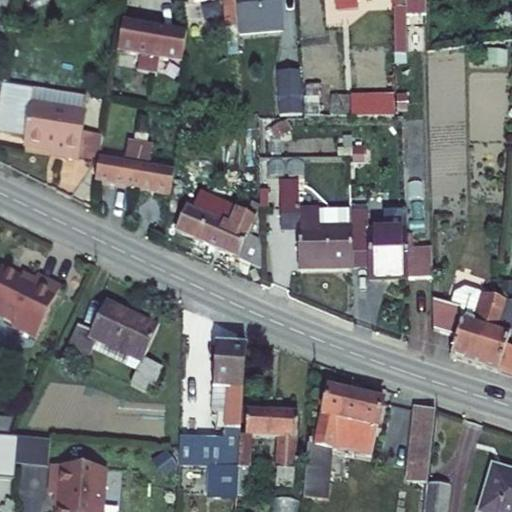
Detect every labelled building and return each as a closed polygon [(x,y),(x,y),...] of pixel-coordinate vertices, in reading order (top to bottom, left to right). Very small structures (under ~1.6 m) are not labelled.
[(188,0),(189,4),(224,3),(225,31),(237,31),(235,0),(188,0)] [(279,0),(235,0),(237,31),(237,38),(280,37),(279,0)] [(337,0),(338,18),(362,17),(361,0),(337,0)] [(400,0),(401,6),(405,6),(405,11),(401,11),(401,18),(432,17),(431,0),(400,0)] [(158,37),(127,31),(121,62),(143,66),(141,81),(150,82),(158,37)] [(191,43),(158,37),(150,82),(160,84),(163,69),(185,73),(191,43)] [(283,86),(284,128),(307,127),(305,85),(283,86)] [(363,103),(364,124),(406,123),(406,102),(363,103)] [(91,118),(35,108),(28,150),(66,157),(65,162),(83,165),(83,164),(87,139),(91,118)] [(106,143),(87,139),(83,164),(102,167),(103,163),(106,143)] [(129,168),(103,163),(102,167),(99,186),(175,200),(177,189),(179,177),(153,172),(157,151),(133,146),(129,168)] [(305,193),(287,194),(289,242),(306,241),(308,284),(361,282),(359,222),(306,223),(305,193)] [(192,204),(180,235),(268,269),(267,224),(241,213),(235,228),(200,214),(202,208),(192,204)] [(359,222),(361,282),(376,282),(376,295),(417,294),(416,264),(415,220),(359,222)] [(441,263),(416,264),(417,294),(442,293),(441,263)] [(41,282),(8,268),(0,286),(0,309),(25,321),(23,324),(47,335),(70,284),(45,273),(41,282)] [(91,318),(76,350),(97,360),(106,340),(153,362),(143,382),(165,392),(178,365),(156,355),(171,322),(117,297),(104,325),(91,318)] [(463,340),(457,359),(483,366),(501,306),(470,297),(459,303),(457,308),(443,304),(444,334),(463,340)] [(511,307),(501,306),(483,366),(511,374),(511,307)] [(234,416),(232,446),(231,458),(251,460),(257,346),(226,344),(223,394),(235,395),(234,416)] [(222,416),(234,416),(235,395),(223,394),(222,416)] [(325,453),(322,475),(354,479),(358,460),(390,465),(399,411),(347,395),(337,455),(325,453)] [(432,405),(420,495),(440,497),(442,485),(451,411),(432,405)] [(312,416),(268,413),(266,444),(293,445),(291,478),(299,478),(299,488),(308,488),(312,416)] [(232,446),(193,443),(191,470),(249,475),(251,460),(231,458),(232,446)] [(118,511),(121,476),(67,472),(65,500),(74,501),(72,511),(118,511)] [(511,511),(511,475),(503,472),(489,511),(511,511)] [(460,511),(463,488),(442,485),(440,497),(438,511),(460,511)]
